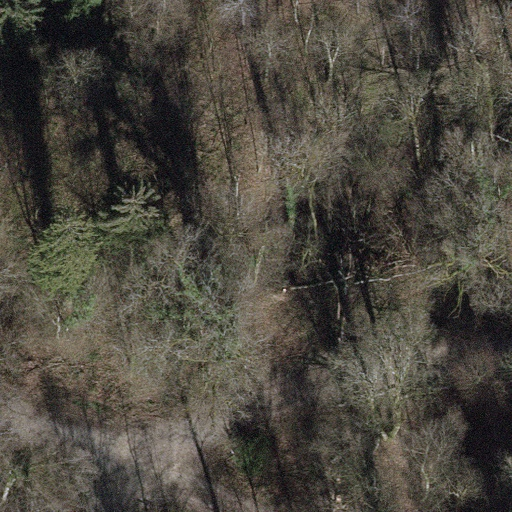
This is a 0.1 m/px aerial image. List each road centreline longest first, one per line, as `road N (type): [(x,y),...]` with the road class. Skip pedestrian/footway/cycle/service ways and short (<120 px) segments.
road 1 (track): [(143,470),(202,429),(291,389),(511,358)]
road 2 (track): [(143,470),(0,409)]
